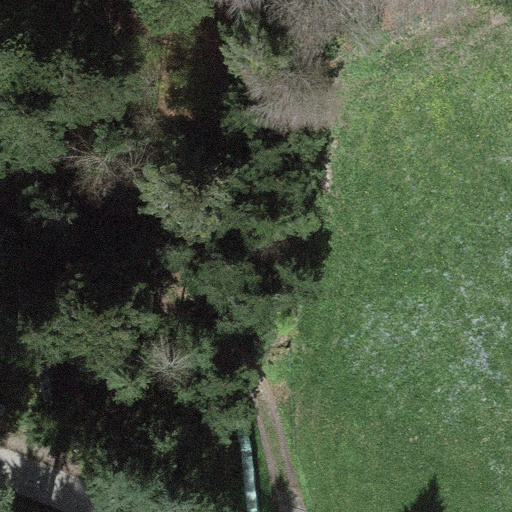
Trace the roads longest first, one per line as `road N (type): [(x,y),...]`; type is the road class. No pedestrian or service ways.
road 1 (track): [(0,198),(230,354),(261,415),(285,511)]
road 2 (unclassified): [(0,463),(124,511)]
